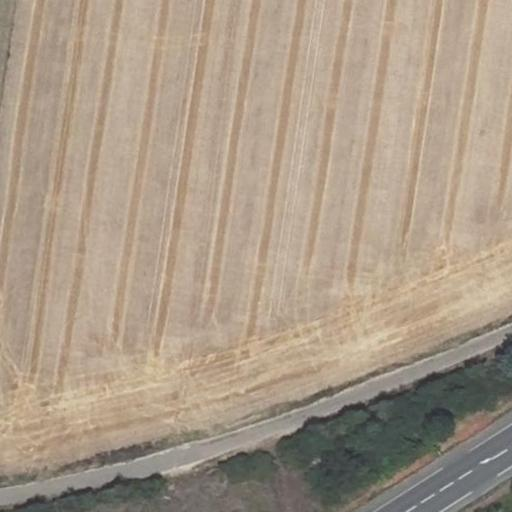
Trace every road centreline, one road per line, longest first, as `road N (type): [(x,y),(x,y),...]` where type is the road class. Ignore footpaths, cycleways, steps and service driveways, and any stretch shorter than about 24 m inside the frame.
road 1 (unclassified): [(511,330),(231,440),(0,496)]
road 2 (secondary): [(511,444),(406,511)]
